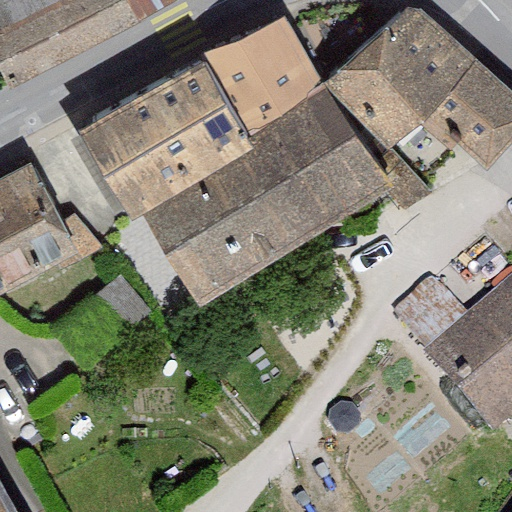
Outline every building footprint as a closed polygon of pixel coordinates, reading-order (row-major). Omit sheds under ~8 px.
[(0,0),(0,67),(110,0),(0,0)] [(121,0),(129,11),(152,0),(121,0)] [(511,121),(511,103),(402,4),(322,73),(390,191),(397,202),(453,151),(478,164),(511,121)] [(283,5),(199,53),(251,142),(142,204),(198,301),(390,191),(322,73),(283,5)] [(199,53),(72,122),(124,212),(142,204),(251,142),(199,53)] [(30,148),(0,166),(0,281),(81,234),(30,148)] [(511,275),(416,356),(483,437),(511,412),(511,275)] [(21,511),(0,472),(0,511),(21,511)]
